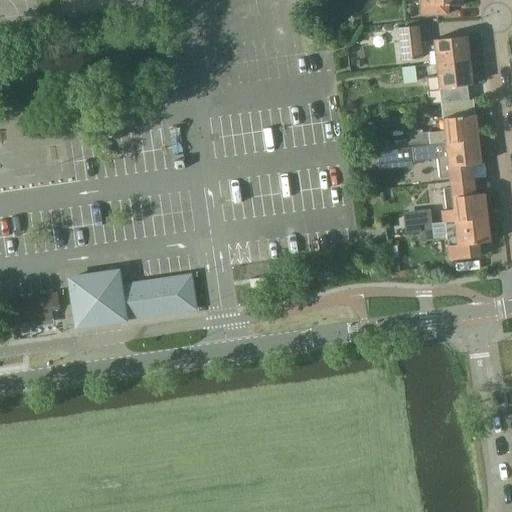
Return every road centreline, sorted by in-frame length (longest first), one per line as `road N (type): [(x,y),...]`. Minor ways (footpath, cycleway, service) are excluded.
road 1 (tertiary): [(0,382),(476,312)]
road 2 (residential): [(511,218),(491,17)]
road 3 (residential): [(504,511),(476,312)]
